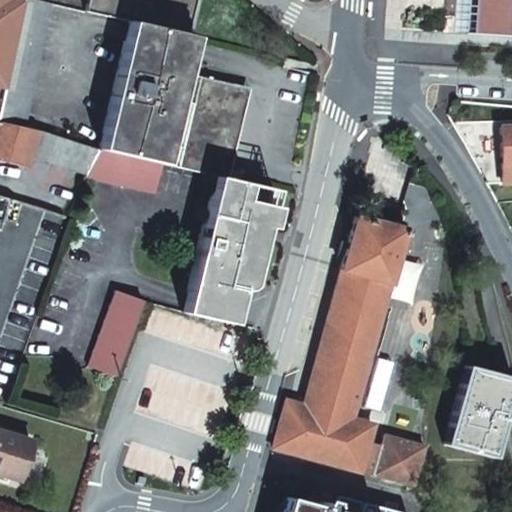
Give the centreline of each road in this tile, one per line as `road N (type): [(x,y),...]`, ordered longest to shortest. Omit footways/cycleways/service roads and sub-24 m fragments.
road 1 (residential): [(351,61),(237,489),(214,511)]
road 2 (tertiary): [(405,95),(452,153),(511,266)]
